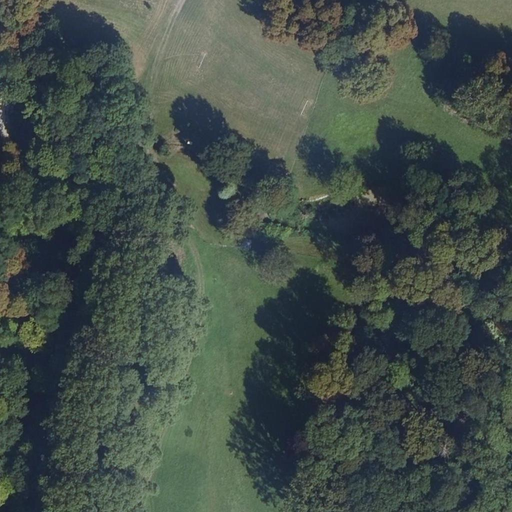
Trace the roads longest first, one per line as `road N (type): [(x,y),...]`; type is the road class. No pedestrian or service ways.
road 1 (track): [(88,511),(145,298),(144,213)]
road 2 (track): [(28,0),(53,55),(128,99),(143,122),(144,213)]
road 3 (track): [(53,55),(48,116),(0,242)]
road 4 (track): [(143,122),(181,0)]
